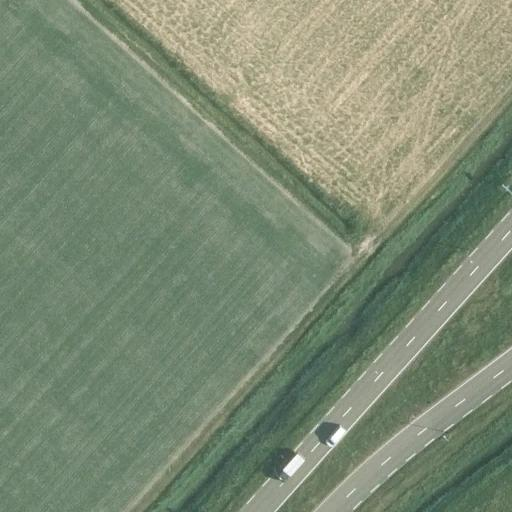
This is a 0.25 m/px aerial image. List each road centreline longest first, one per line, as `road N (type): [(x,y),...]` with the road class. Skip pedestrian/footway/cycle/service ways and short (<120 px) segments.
road 1 (secondary): [(511,229),(258,511)]
road 2 (secondary): [(328,511),(511,362)]
